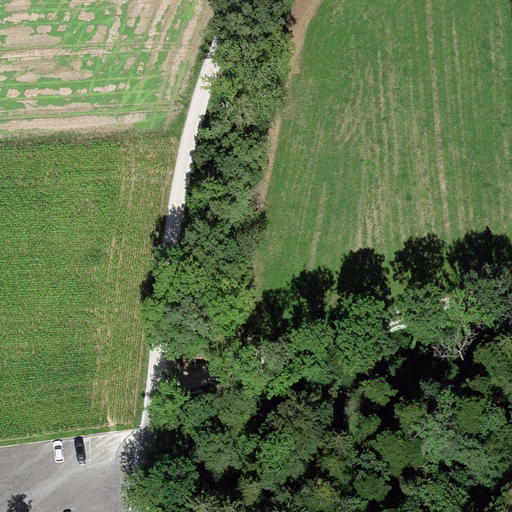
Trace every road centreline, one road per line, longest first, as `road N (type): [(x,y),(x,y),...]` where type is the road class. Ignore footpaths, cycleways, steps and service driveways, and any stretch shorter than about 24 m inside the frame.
road 1 (track): [(148,421),(190,115),(237,0)]
road 2 (track): [(151,395),(511,281)]
